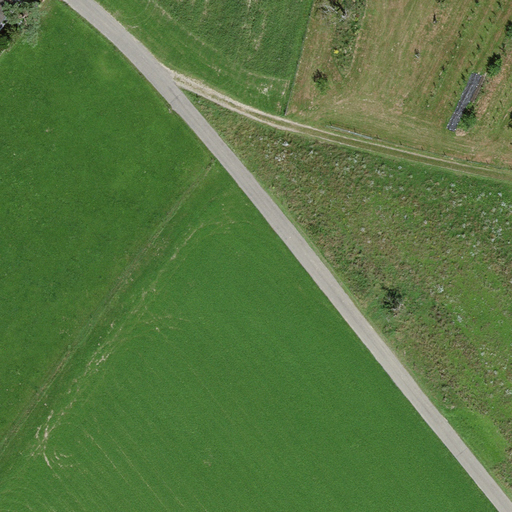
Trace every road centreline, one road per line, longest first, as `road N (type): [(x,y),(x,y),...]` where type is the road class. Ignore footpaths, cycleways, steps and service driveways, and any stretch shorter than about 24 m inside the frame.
road 1 (unclassified): [(71,0),(155,71),(509,511)]
road 2 (track): [(155,71),(313,134),(511,178)]
